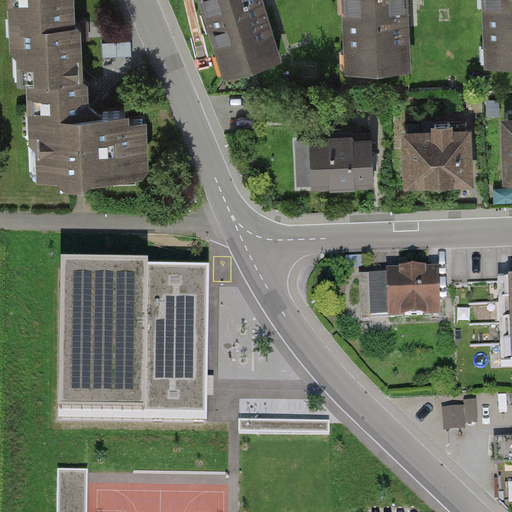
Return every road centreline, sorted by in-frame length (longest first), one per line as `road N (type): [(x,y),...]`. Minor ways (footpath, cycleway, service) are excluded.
road 1 (residential): [(244,246),(277,309),(317,359),(473,511)]
road 2 (residential): [(244,246),(511,232)]
road 3 (residential): [(141,0),(233,219)]
road 4 (residential): [(0,222),(233,219)]
